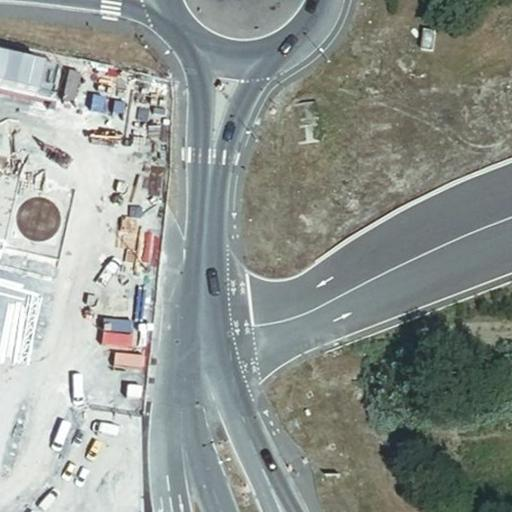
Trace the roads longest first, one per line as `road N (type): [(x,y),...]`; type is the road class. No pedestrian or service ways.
road 1 (secondary): [(226,51),(217,222),(202,305)]
road 2 (secondary): [(285,511),(236,412),(202,305)]
